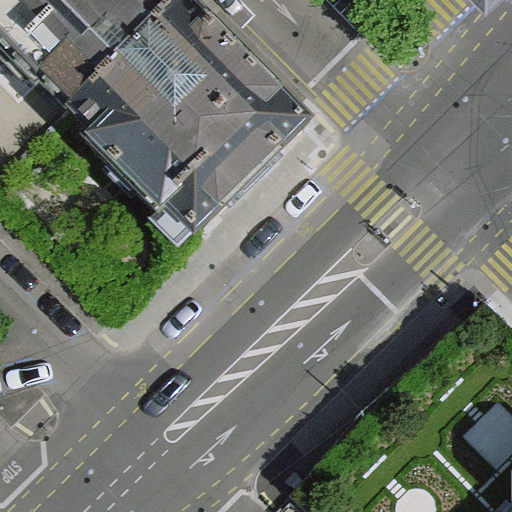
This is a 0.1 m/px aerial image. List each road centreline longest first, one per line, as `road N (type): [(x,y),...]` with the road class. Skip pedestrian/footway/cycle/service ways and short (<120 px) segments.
road 1 (tertiary): [(433,177),(161,450)]
road 2 (residential): [(260,0),(433,177)]
road 3 (residential): [(161,450),(0,286)]
